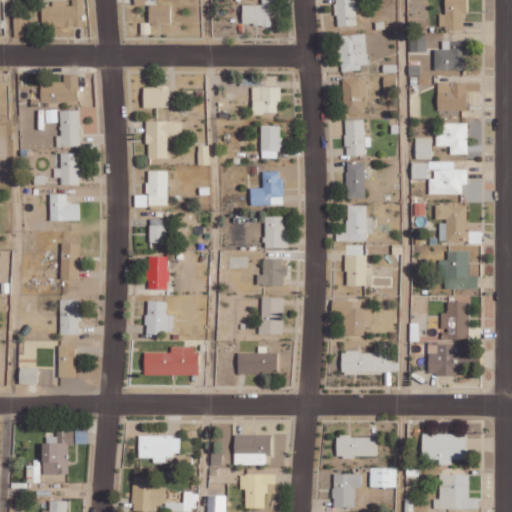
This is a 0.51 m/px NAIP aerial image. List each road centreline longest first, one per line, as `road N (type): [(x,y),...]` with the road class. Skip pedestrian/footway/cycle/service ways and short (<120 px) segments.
road 1 (residential): [(507,511),(505,0)]
road 2 (residential): [(511,406),(0,404)]
road 3 (residential): [(105,511),(105,0)]
road 4 (residential): [(296,511),(315,259),(309,53)]
road 5 (residential): [(309,53),(108,57)]
